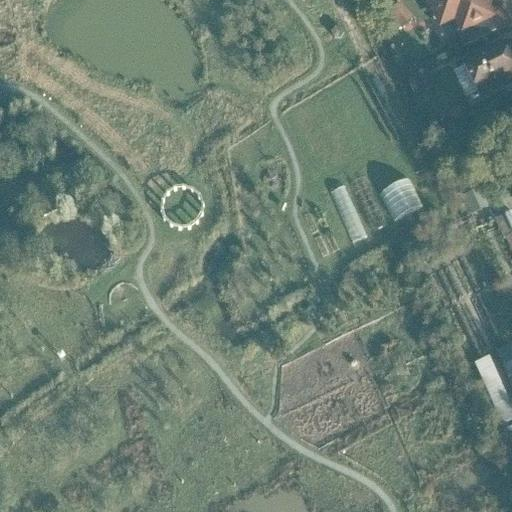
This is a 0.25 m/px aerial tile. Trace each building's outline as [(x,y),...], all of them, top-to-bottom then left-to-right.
[(486,0),(426,0),(424,1),(439,34),(454,27),(461,40),(491,25),(498,22),(486,0)] [(415,18),(400,4),(390,15),(405,29),(415,18)] [(497,36),(491,25),(461,40),(459,41),(464,52),(497,36)] [(511,69),(500,46),(460,66),(479,105),(511,88),(511,69)] [(435,89),(426,71),(412,78),(421,96),(435,89)] [(368,178),(334,191),(353,241),(388,228),(368,178)] [(511,213),(497,219),(511,256),(511,213)] [(511,349),(510,345),(495,352),(507,379),(511,377),(511,349)] [(511,413),(488,359),(473,365),(501,427),(511,422),(511,413)]
